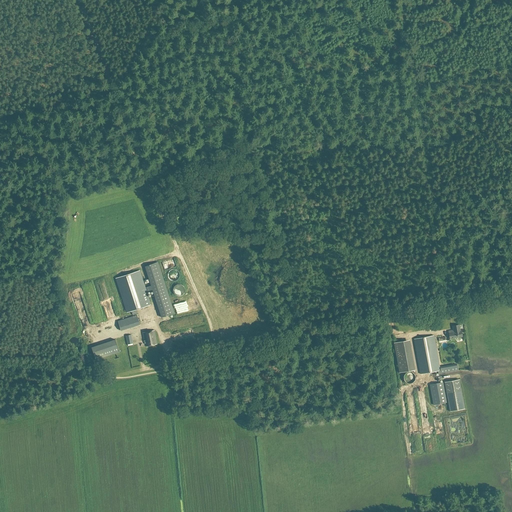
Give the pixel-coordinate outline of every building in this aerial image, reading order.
[(152,289),(151,285),(145,287),(140,270),(116,278),(127,312),(130,311),(131,312),(132,315),(137,314),(136,309),(151,304),(147,291),(152,289)] [(175,273),(172,281),(178,284),(181,276),(175,273)] [(100,285),(107,310),(110,309),(109,305),(112,304),(107,283),(100,285)] [(75,293),(84,325),(89,323),(80,292),(75,293)] [(94,309),(92,309),(96,322),(101,321),(97,308),(100,307),(95,292),(89,294),(94,309)] [(121,330),(141,326),(140,319),(130,321),(130,323),(120,324),(121,330)] [(460,324),(453,326),(454,330),(449,331),(450,339),(463,337),(461,330),(460,324)] [(145,346),(157,344),(154,330),(143,332),(145,346)] [(439,374),(458,370),(457,365),(440,368),(434,335),(414,339),(421,374),(438,371),(439,374)] [(400,369),(414,367),(411,338),(396,340),(400,369)] [(413,382),(415,380),(416,378),(416,376),(415,374),(413,372),(411,371),(409,371),(407,372),(405,374),(404,376),(404,378),(404,380),(406,382),(407,383),(409,383),(412,383),(413,382)] [(445,382),(450,411),(465,409),(460,379),(445,382)] [(443,382),(430,384),(434,405),(447,402),(443,382)]
